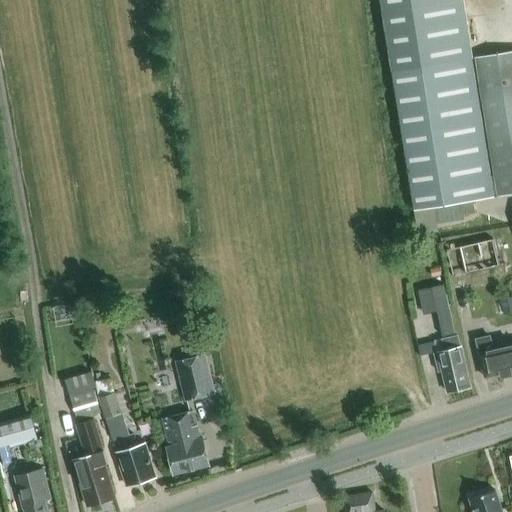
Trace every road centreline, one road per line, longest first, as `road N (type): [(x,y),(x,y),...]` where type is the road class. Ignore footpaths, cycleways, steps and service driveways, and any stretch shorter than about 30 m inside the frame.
road 1 (track): [(73,511),(0,117)]
road 2 (tertiary): [(194,511),(412,439)]
